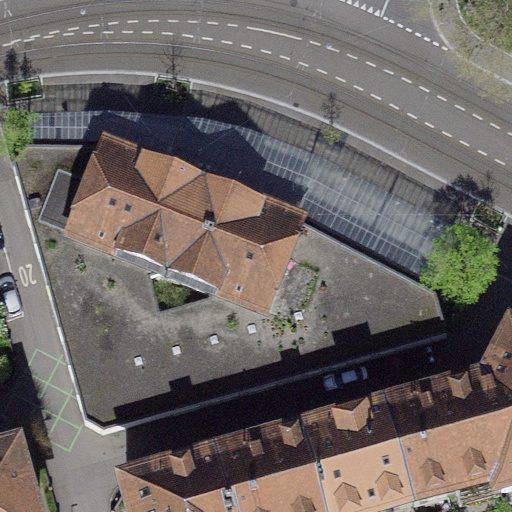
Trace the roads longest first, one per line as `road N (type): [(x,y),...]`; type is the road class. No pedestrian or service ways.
road 1 (tertiary): [(166,28),(230,36),(348,74)]
road 2 (tertiary): [(348,74),(511,156)]
road 3 (tertiary): [(0,45),(93,29),(166,28)]
